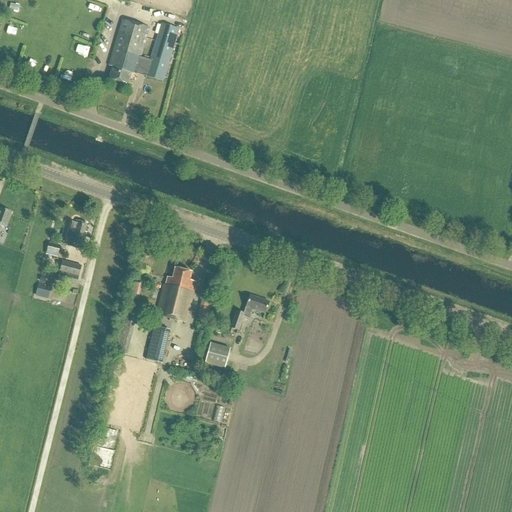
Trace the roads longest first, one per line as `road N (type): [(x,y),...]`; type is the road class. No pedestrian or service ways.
road 1 (unclassified): [(511,267),(0,85)]
road 2 (tertiary): [(511,336),(0,156)]
road 3 (track): [(111,194),(31,511)]
